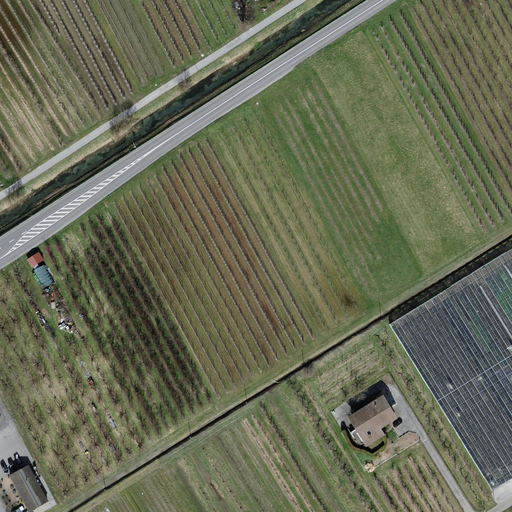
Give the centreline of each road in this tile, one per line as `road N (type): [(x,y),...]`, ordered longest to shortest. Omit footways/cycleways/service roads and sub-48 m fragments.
road 1 (secondary): [(0,250),(383,0)]
road 2 (unclassified): [(301,0),(0,195)]
road 3 (unclassified): [(467,511),(400,402)]
